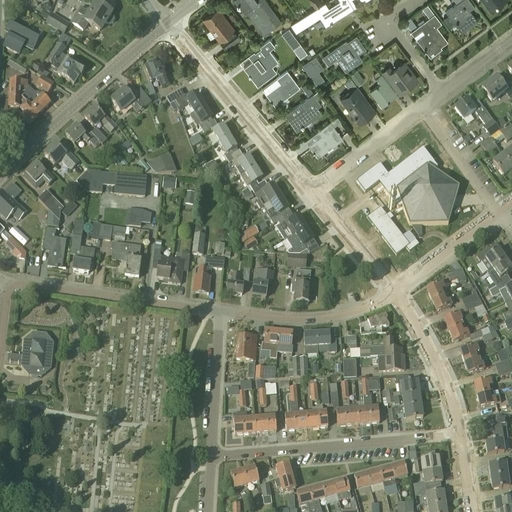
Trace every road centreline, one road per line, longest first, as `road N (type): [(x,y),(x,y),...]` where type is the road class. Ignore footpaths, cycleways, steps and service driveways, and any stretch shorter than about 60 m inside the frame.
road 1 (residential): [(460,436),(212,456)]
road 2 (residential): [(223,312),(14,284),(5,295)]
road 3 (tertiary): [(311,193),(170,22)]
road 4 (secondary): [(6,168),(170,22)]
road 5 (residential): [(223,312),(323,317),(394,291)]
road 6 (tertiary): [(460,436),(426,343),(394,291)]
road 7 (residential): [(212,456),(223,312)]
road 8 (residential): [(311,193),(420,109)]
road 9 (residential): [(498,213),(420,109)]
road 10 (unclassified): [(394,291),(498,213)]
road 11 (tertiary): [(394,291),(311,193)]
